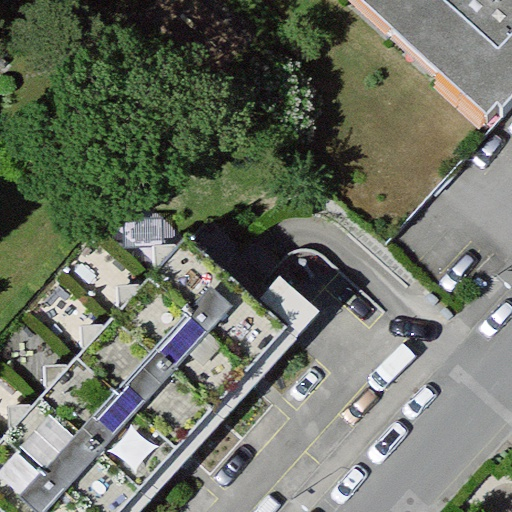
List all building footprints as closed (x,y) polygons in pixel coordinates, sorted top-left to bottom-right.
[(435,0),(359,0),(402,37),(435,0)] [(511,111),(511,0),(435,0),(402,37),(501,124),(511,111)] [(267,392),(304,351),(200,256),(192,266),(168,265),(168,289),(162,295),(267,392)] [(267,392),(162,295),(152,306),(129,305),(130,327),(122,335),(229,433),(267,392)] [(229,433),(122,335),(115,343),(94,344),(94,367),(86,375),(192,473),(229,433)] [(155,511),(192,473),(86,375),(78,384),(56,386),(60,409),(51,418),(153,511),(155,511)] [(153,511),(51,418),(43,426),(21,427),(23,450),(16,458),(74,511),(153,511)] [(74,511),(16,458),(8,466),(0,466),(0,511),(74,511)]
